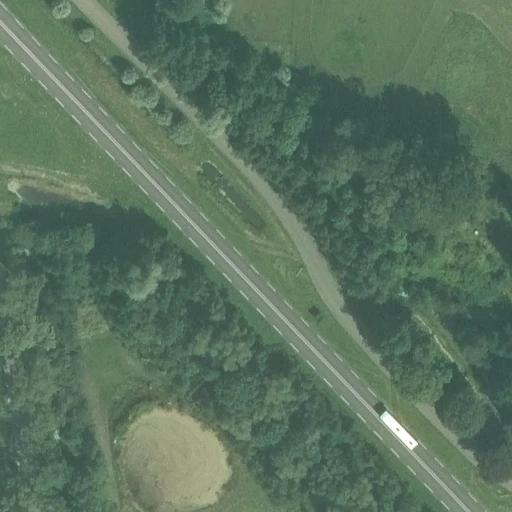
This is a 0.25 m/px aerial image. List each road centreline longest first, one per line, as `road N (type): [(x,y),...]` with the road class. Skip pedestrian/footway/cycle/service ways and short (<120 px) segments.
road 1 (primary): [(466,511),(0,20)]
road 2 (unclassified): [(511,481),(340,312),(280,199),(81,0)]
road 3 (secondary): [(26,511),(0,342)]
